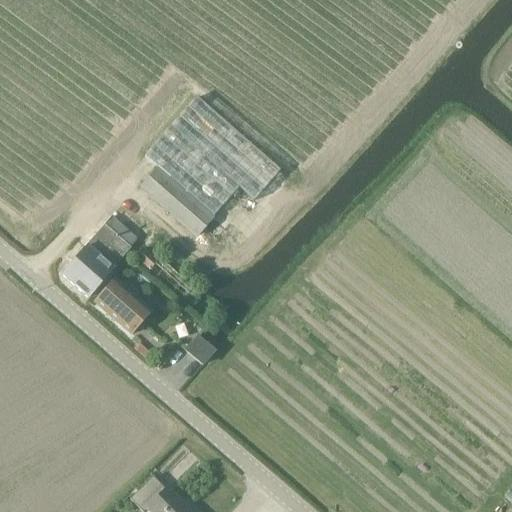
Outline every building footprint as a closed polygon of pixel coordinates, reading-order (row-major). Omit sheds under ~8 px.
[(157,169),(140,189),(196,237),(237,189),(251,202),(279,172),(196,98),(145,157),(157,169)] [(88,247),(63,275),(88,296),(130,249),(138,240),(111,216),(103,225),(92,238),(85,245),(88,247)] [(146,251),(137,261),(149,271),(157,261),(146,251)] [(122,284),(120,286),(115,281),(95,304),(129,335),(149,312),(134,299),(136,297),(136,293),(134,290),(129,285),(126,284),(122,284)] [(190,511),(167,487),(165,490),(152,477),(129,500),(141,511),(144,511),(147,509),(149,511),(190,511)]
